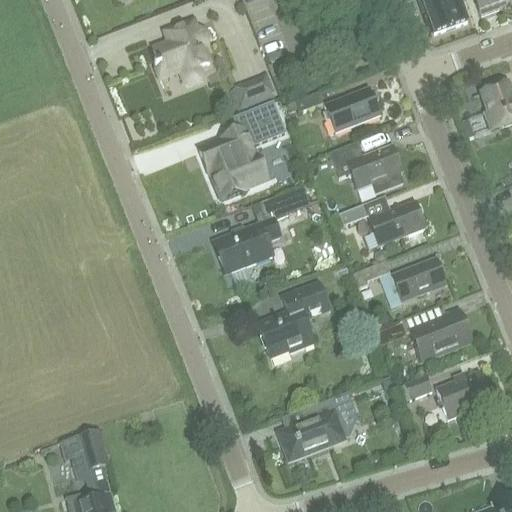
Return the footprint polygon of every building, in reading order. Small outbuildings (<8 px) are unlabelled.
[(420,0),(434,36),(466,25),(458,1),(457,0),(420,0)] [(499,13),(497,7),(509,3),(507,0),(473,0),(478,14),(479,14),(480,19),(499,13)] [(219,18),(225,45),(242,41),(236,14),(219,18)] [(203,71),(202,69),(208,66),(200,47),(205,45),(200,32),(195,34),(191,24),(163,35),(167,45),(151,51),(157,65),(152,67),(158,82),(167,79),(166,78),(176,74),(180,82),(181,84),(183,87),(185,88),(187,89),(190,89),(194,89),(195,88),(198,87),(201,85),(203,81),(203,77),(203,75),(203,71)] [(238,114),(274,100),(274,98),(275,98),(268,77),(233,90),(234,92),(230,93),(238,114)] [(511,100),(511,101),(506,86),(482,95),(495,132),(511,125),(511,100)] [(334,136),(379,119),(368,92),(324,109),(334,136)] [(298,116),(322,106),(318,95),(294,104),(298,116)] [(243,133),(223,141),(221,142),(222,145),(199,154),(219,204),(242,194),(241,192),(266,182),(257,160),(254,161),(250,149),(284,135),(272,106),(252,114),(258,128),(243,134),(243,133)] [(470,125),(475,141),(492,137),(487,120),(470,125)] [(362,160),(356,145),(329,156),(339,181),(349,177),(356,193),(371,187),(374,197),(403,186),(399,176),(402,175),(392,148),(362,160)] [(258,227),(213,245),(219,261),(226,279),(230,277),(236,293),(251,287),(244,269),(273,258),(271,252),(268,246),(281,241),(275,224),(288,219),(287,217),(310,209),(305,197),(303,190),(281,198),(258,207),(265,224),(258,227)] [(378,249),(423,232),(413,205),(368,222),(378,249)] [(343,228),(367,219),(362,207),(338,216),(343,228)] [(428,233),(414,236),(417,248),(431,244),(428,233)] [(445,288),(435,261),(390,279),(401,305),(445,288)] [(357,291),(367,287),(365,284),(389,275),(384,264),(351,276),(357,291)] [(288,355),(312,345),(302,319),(327,309),(317,285),(280,300),(286,315),(256,327),(269,360),(287,353),(288,355)] [(423,362),(467,344),(457,317),(412,335),(423,362)] [(382,330),(375,333),(374,334),(379,348),(406,338),(400,323),(382,331),(382,330)] [(447,422),(491,405),(479,374),(435,392),(447,422)] [(409,404),(431,394),(425,378),(402,386),(403,388),(398,390),(404,405),(409,403),(409,404)] [(284,432),(277,435),(287,464),(344,443),(333,415),(352,408),(347,395),(300,413),(304,425),(284,432)] [(79,498),(65,501),(68,511),(112,511),(102,469),(108,468),(99,434),(87,437),(78,439),(90,485),(93,499),(80,502),(79,498)] [(511,511),(511,500),(492,508),(494,511),(492,511),(511,511)]
